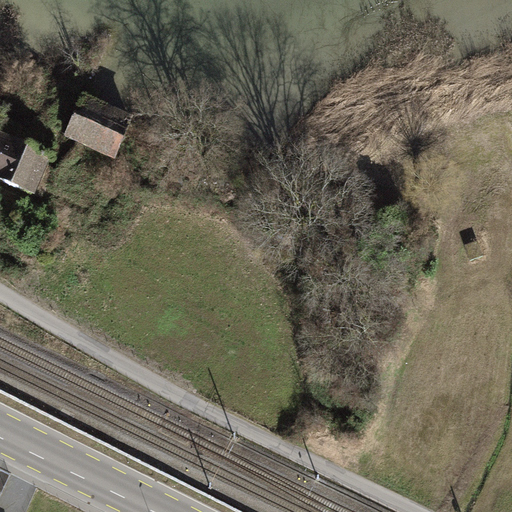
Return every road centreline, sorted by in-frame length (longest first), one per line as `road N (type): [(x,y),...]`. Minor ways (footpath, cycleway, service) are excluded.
road 1 (unclassified): [(418,511),(164,387),(0,291)]
road 2 (primary): [(0,429),(162,511)]
